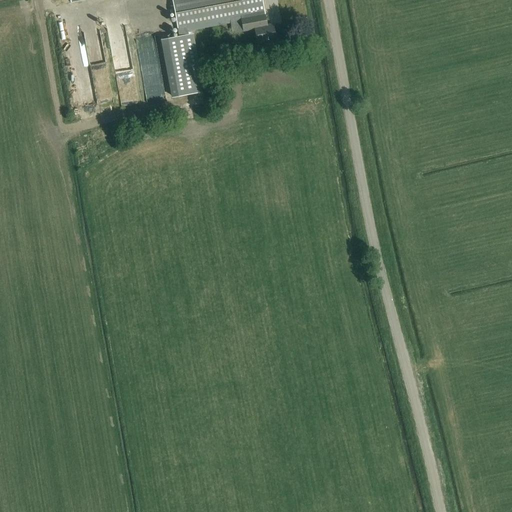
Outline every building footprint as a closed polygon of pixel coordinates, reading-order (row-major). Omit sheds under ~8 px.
[(240,21),(265,16),(261,0),(171,0),(177,34),(240,21)] [(240,21),(242,32),(267,27),(265,16),(240,21)] [(275,40),(273,26),(252,30),(255,44),(275,40)] [(192,35),(159,42),(170,100),(204,94),(192,35)] [(110,99),(99,68),(89,72),(100,103),(110,99)]
